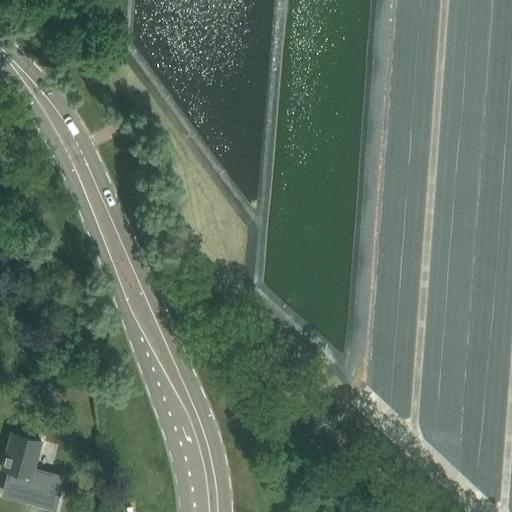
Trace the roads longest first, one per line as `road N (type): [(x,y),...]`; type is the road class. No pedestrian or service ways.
road 1 (secondary): [(224,511),(201,410),(127,238),(84,143),(34,92)]
road 2 (secondary): [(34,92),(147,365),(187,481),(188,511)]
